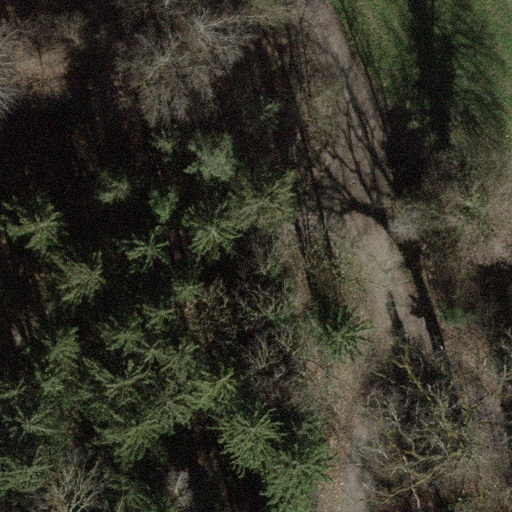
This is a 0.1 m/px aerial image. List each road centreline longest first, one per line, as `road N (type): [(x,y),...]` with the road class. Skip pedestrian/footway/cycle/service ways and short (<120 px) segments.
road 1 (track): [(0,339),(376,169)]
road 2 (track): [(511,440),(387,264),(366,113)]
road 3 (track): [(387,264),(351,511)]
road 4 (track): [(511,251),(428,182),(366,113)]
road 5 (track): [(303,0),(366,113)]
